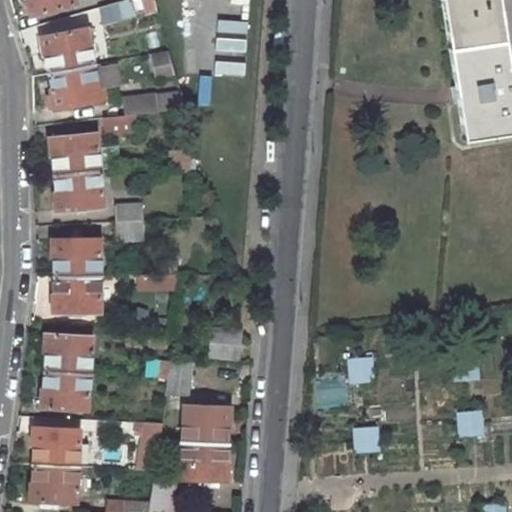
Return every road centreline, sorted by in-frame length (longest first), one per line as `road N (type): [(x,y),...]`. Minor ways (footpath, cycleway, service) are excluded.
road 1 (residential): [(263,511),(303,0)]
road 2 (residential): [(0,33),(18,134),(21,273),(0,418)]
